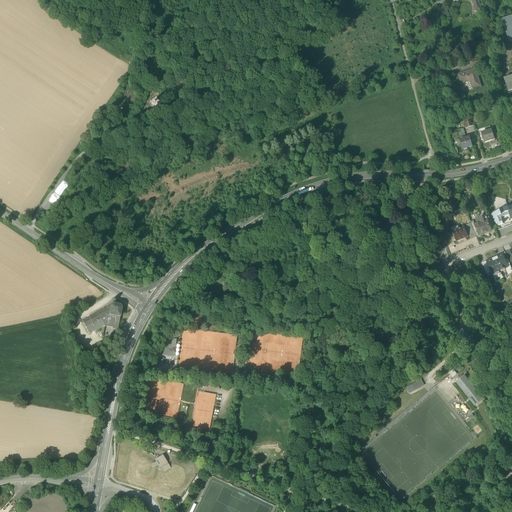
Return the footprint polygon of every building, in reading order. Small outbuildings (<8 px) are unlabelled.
[(473,4),(476,12),(482,10),(478,0),(469,0),(470,0),(469,0),(472,0),(474,4),(473,4)] [(446,6),(440,9),(444,19),(450,16),(446,6)] [(511,16),(502,20),(510,42),(511,41),(511,16)] [(469,61),(471,67),(481,64),(479,58),(469,61)] [(157,67),(149,67),(150,78),(157,78),(157,67)] [(472,86),(473,89),(481,86),(475,69),(468,72),(468,71),(458,75),(461,84),(470,81),(471,81),(473,85),(472,86)] [(150,103),(154,110),(161,106),(157,99),(150,103)] [(482,135),(485,143),(492,140),(494,141),(496,138),(494,137),(492,129),(487,131),(487,133),(482,135)] [(458,133),(460,140),(466,138),(464,132),(458,133)] [(460,140),(463,151),(467,150),(467,148),(473,147),(470,137),(466,138),(460,140)] [(511,205),(510,205),(509,205),(508,206),(508,207),(496,211),(495,211),(494,211),(493,212),(493,213),(491,213),(493,218),(495,222),(496,222),(497,226),(511,220),(511,205)] [(477,231),(479,235),(484,233),(484,232),(491,229),(490,228),(486,218),(485,216),(479,218),(481,222),(474,224),(475,224),(477,231)] [(465,225),(468,232),(474,230),(472,225),(471,223),(465,225)] [(452,232),(456,240),(461,238),(462,239),(468,236),(466,231),(464,226),(459,228),(459,229),(452,232)] [(476,236),(474,232),(474,230),(468,232),(471,239),(476,237),(476,236)] [(450,236),(444,239),(446,247),(453,244),(450,236)] [(510,250),(505,252),(499,255),(500,256),(502,262),(505,260),(508,259),(509,263),(511,261),(511,253),(510,250)] [(486,261),(491,272),(499,269),(499,270),(500,270),(507,267),(508,267),(507,266),(505,260),(502,262),(500,256),(495,258),(494,257),(486,261)] [(487,274),(491,272),(486,261),(482,263),(487,274)] [(193,288),(194,292),(205,287),(203,283),(193,288)] [(213,294),(214,296),(219,294),(215,286),(213,286),(212,284),(206,286),(210,296),(213,294)] [(109,314),(120,317),(122,307),(120,305),(113,304),(111,305),(109,314)] [(83,321),(86,327),(109,314),(111,305),(83,321)] [(118,327),(119,327),(120,317),(109,314),(86,327),(89,334),(105,325),(113,326),(112,329),(117,329),(118,327)] [(201,322),(201,314),(193,314),(194,322),(201,322)] [(164,355),(171,356),(172,348),(173,348),(174,342),(175,342),(176,339),(163,337),(161,354),(164,355)] [(177,360),(179,342),(175,342),(174,342),(173,348),(172,348),(171,356),(164,355),(164,358),(177,360)] [(454,370),(449,373),(453,378),(457,374),(454,370)] [(471,400),(475,406),(483,400),(464,376),(456,382),(469,399),(471,400)] [(406,388),(409,393),(420,387),(420,386),(422,385),(420,380),(406,388)] [(311,427),(307,447),(320,450),(324,429),(311,427)] [(153,468),(154,469),(155,468),(156,467),(159,466),(160,468),(161,467),(167,464),(163,457),(156,461),(157,463),(153,466),(152,467),(153,468)]
